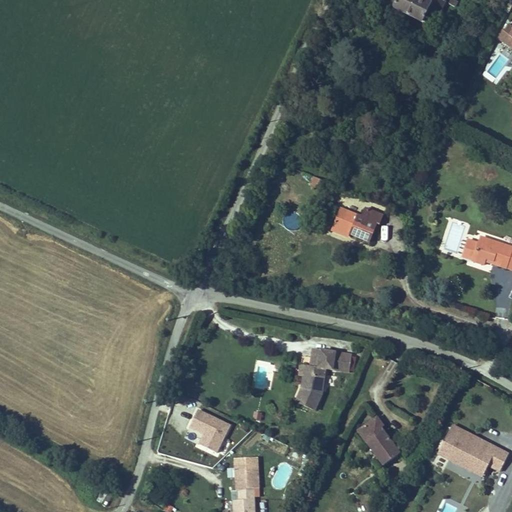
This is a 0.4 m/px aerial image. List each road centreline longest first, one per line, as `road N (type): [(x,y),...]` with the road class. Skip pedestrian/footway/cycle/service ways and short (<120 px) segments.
road 1 (residential): [(194,291),(435,345),(509,375)]
road 2 (residential): [(194,291),(326,0)]
road 3 (unclassified): [(0,202),(194,291)]
